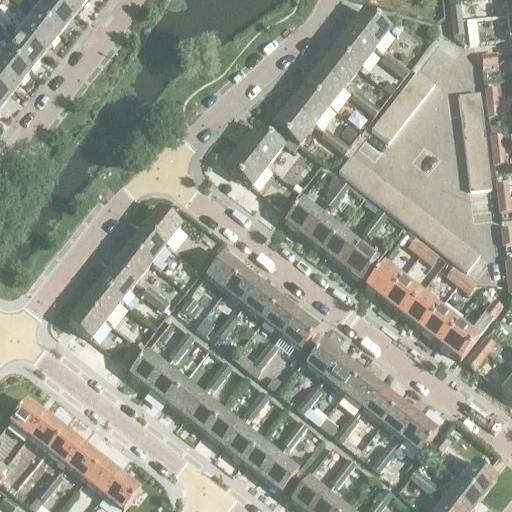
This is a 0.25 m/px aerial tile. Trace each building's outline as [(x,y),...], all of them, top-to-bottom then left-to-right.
[(49,0),(47,0),(33,18),(58,38),(73,19),(49,0)] [(49,0),(73,19),(87,0),(49,0)] [(448,11),(450,26),(462,24),(460,10),(448,11)] [(373,53),(388,34),(363,15),(348,34),(373,53)] [(28,76),(43,57),(18,37),(18,36),(9,29),(12,25),(0,16),(0,28),(6,33),(3,37),(12,44),(3,56),(28,76)] [(43,57),(58,38),(33,18),(18,36),(18,37),(43,57)] [(478,47),(475,22),(462,24),(450,26),(452,40),(464,49),(478,47)] [(358,73),(371,55),(373,53),(348,34),(333,53),(358,73)] [(343,92),(356,75),(358,73),(333,53),(318,73),(343,92)] [(3,56),(0,59),(0,84),(13,95),(28,76),(3,56)] [(403,83),(408,75),(386,57),(380,65),(403,83)] [(480,59),(482,71),(497,69),(495,57),(480,59)] [(328,111),(340,96),(343,92),(318,73),(303,92),(328,111)] [(411,82),(427,96),(434,87),(417,74),(411,82)] [(404,91),(421,104),(427,96),(411,82),(404,91)] [(0,84),(0,110),(13,95),(0,84)] [(421,104),(404,91),(397,99),(414,113),(421,104)] [(496,91),(484,93),(485,106),(497,105),(496,91)] [(313,130),(324,116),(328,111),(303,92),(288,111),(313,130)] [(373,121),(378,114),(355,96),(350,103),(373,121)] [(459,110),(480,107),(479,97),(457,99),(459,110)] [(391,108),(407,121),(414,113),(397,99),(391,108)] [(499,121),(497,105),(485,106),(487,122),(499,121)] [(460,121),(481,118),(480,107),(459,110),(460,121)] [(384,116),(401,130),(407,121),(391,108),(384,116)] [(273,130),(288,142),(298,150),(313,130),(288,111),(273,130)] [(377,125),(394,138),(401,130),(384,116),(377,125)] [(461,131),(483,129),(481,118),(460,121),(461,131)] [(394,138),(377,125),(371,133),(387,147),(394,138)] [(463,142),(484,139),(483,129),(461,131),(463,142)] [(288,142),(273,130),(265,140),(281,152),(288,142)] [(242,151),(267,170),(281,152),(265,140),(256,133),(242,151)] [(343,159),(349,152),(326,134),(320,141),(343,159)] [(464,153),(485,150),(484,139),(463,142),(464,153)] [(501,139),(490,140),(491,153),(503,152),(501,139)] [(465,163),(487,161),(485,150),(464,153),(465,163)] [(251,191),(267,170),(242,151),(226,172),(251,191)] [(505,168),(503,152),(491,153),(493,169),(505,168)] [(346,183),(360,166),(351,159),(337,176),(346,183)] [(466,174),(488,171),(487,161),(465,163),(466,174)] [(355,189),(368,172),(360,166),(346,183),(355,189)] [(468,185),(489,182),(488,171),(466,174),(468,185)] [(363,196),(377,179),(368,172),(355,189),(363,196)] [(372,203),(385,186),(377,179),(363,196),(372,203)] [(489,182),(468,185),(469,195),(491,193),(489,182)] [(349,192),(345,188),(340,185),(323,207),(332,214),(349,192)] [(381,209),(394,192),(385,186),(372,203),(381,209)] [(495,187),(496,200),(508,199),(507,186),(495,187)] [(394,192),(381,209),(389,216),(402,199),(394,192)] [(398,222),(411,205),(402,199),(389,216),(398,222)] [(496,200),(498,217),(510,215),(508,199),(496,200)] [(271,208),(283,218),(289,209),(277,200),(271,208)] [(301,205),(284,227),(303,242),(320,220),(301,205)] [(406,229),(419,212),(411,205),(398,222),(406,229)] [(415,236),(428,219),(419,212),(406,229),(415,236)] [(157,214),(142,233),(163,250),(179,231),(157,214)] [(386,221),(382,218),(378,215),(361,237),(369,243),(386,221)] [(423,242),(436,225),(428,219),(415,236),(423,242)] [(303,242),(322,256),(339,234),(320,220),(303,242)] [(432,249),(445,232),(436,225),(423,242),(432,249)] [(500,233),(502,250),(511,248),(511,232),(511,231),(500,233)] [(440,255),(453,239),(445,232),(432,249),(440,255)] [(142,233),(127,252),(149,269),(163,250),(142,233)] [(322,256),(341,271),(358,249),(339,234),(322,256)] [(449,262),(462,245),(453,239),(440,255),(449,262)] [(407,251),(419,261),(426,251),(414,242),(407,251)] [(457,269),(471,252),(462,245),(449,262),(457,269)] [(360,286),(377,264),(358,249),(341,271),(360,286)] [(430,270),(438,260),(426,251),(419,261),(430,270)] [(134,287),(149,269),(127,252),(112,270),(134,287)] [(471,252),(457,269),(466,275),(479,258),(471,252)] [(190,274),(198,281),(215,260),(206,253),(190,274)] [(221,259),(205,280),(224,296),(240,274),(221,259)] [(384,305),(402,282),(382,267),(364,290),(384,305)] [(112,270),(98,289),(119,306),(134,287),(112,270)] [(445,281),(456,290),(464,281),(452,272),(445,281)] [(259,289),(240,274),(224,296),(241,309),(243,310),(259,289)] [(468,299),(475,290),(464,281),(456,290),(468,299)] [(185,282),(178,292),(184,297),(192,288),(185,282)] [(421,297),(402,282),(384,305),(403,320),(421,297)] [(98,289),(83,308),(105,325),(119,306),(98,289)] [(248,314),(261,325),(278,304),(259,289),(243,310),(241,309),(233,319),(240,324),(248,314)] [(152,307),(158,299),(147,291),(141,299),(152,307)] [(171,300),(178,305),(184,297),(178,292),(171,300)] [(421,335),(439,312),(421,297),(403,320),(421,335)] [(158,299),(152,307),(163,316),(169,308),(158,299)] [(198,308),(188,301),(180,312),(189,319),(198,308)] [(261,325),(280,339),(297,318),(278,304),(261,325)] [(484,316),(492,322),(493,323),(502,311),(492,304),(484,316)] [(89,344),(105,325),(83,308),(68,327),(89,344)] [(440,349),(458,326),(439,312),(421,335),(440,349)] [(484,316),(469,335),(458,326),(440,349),(460,365),(478,342),(492,322),(484,316)] [(240,324),(233,319),(231,317),(222,328),(231,335),(240,324)] [(316,333),(297,318),(280,339),(299,354),(316,333)] [(214,339),(218,342),(222,346),(231,335),(222,328),(214,339)] [(176,348),(185,355),(194,344),(185,337),(176,348)] [(474,354),(484,362),(494,348),(484,341),(474,354)] [(126,373),(141,354),(144,351),(135,344),(117,366),(126,373)] [(260,357),(269,364),(278,353),(269,346),(260,357)] [(304,369),(324,384),(341,362),(322,347),(304,369)] [(185,355),(176,348),(167,359),(176,366),(185,355)] [(484,362),(474,354),(464,367),(473,375),(484,362)] [(145,357),(128,379),(148,394),(165,372),(145,357)] [(269,364),(260,357),(252,368),(261,375),(269,364)] [(324,384),(342,398),(360,376),(341,362),(324,384)] [(231,374),(222,367),(214,378),(223,385),(231,374)] [(148,394),(167,409),(184,387),(165,372),(148,394)] [(342,398),(361,413),(378,391),(360,376),(342,398)] [(223,385),(214,378),(205,389),(214,396),(223,385)] [(511,380),(501,396),(511,404),(511,380)] [(167,409),(186,423),(203,402),(184,387),(167,409)] [(304,400),(313,407),(321,396),(313,389),(304,400)] [(361,413),(380,428),(397,406),(378,391),(361,413)] [(251,407),(260,414),(269,403),(260,396),(251,407)] [(313,407),(304,400),(295,411),(304,418),(313,407)] [(186,423),(204,438),(221,416),(203,402),(186,423)] [(9,426),(29,442),(46,420),(27,405),(9,426)] [(380,428),(399,442),(416,420),(397,406),(380,428)] [(260,414),(251,407),(243,418),(251,425),(260,414)] [(204,438),(223,453),(240,431),(221,416),(204,438)] [(314,416),(309,423),(318,431),(324,424),(314,416)] [(29,442),(47,456),(65,435),(46,420),(29,442)] [(341,431),(350,438),(359,427),(350,420),(341,431)] [(418,457),(435,435),(416,420),(399,442),(418,457)] [(289,437),(298,444),(307,433),(298,426),(289,437)] [(259,446),(240,431),(223,453),(242,467),(259,446)] [(350,438),(341,431),(333,442),(341,449),(350,438)] [(450,442),(474,461),(482,451),(458,432),(450,442)] [(47,456),(66,471),(83,450),(65,435),(47,456)] [(298,444),(289,437),(281,448),(290,455),(298,444)] [(450,446),(441,439),(432,451),(441,458),(450,446)] [(242,467),(261,482),(278,460),(259,446),(242,467)] [(379,460),(388,467),(397,456),(388,449),(379,460)] [(66,471),(85,486),(102,464),(83,450),(66,471)] [(478,461),(492,471),(498,463),(484,453),(478,461)] [(337,475),(346,482),(355,471),(340,459),(335,466),(341,470),(337,475)] [(297,476),(278,460),(261,482),(280,497),(297,476)] [(388,467),(379,460),(370,471),(379,478),(388,467)] [(85,486),(104,501),(121,479),(102,464),(85,486)] [(473,465),(458,484),(481,502),(496,483),(473,465)] [(419,491),(426,483),(415,474),(408,482),(419,491)] [(346,482),(337,475),(329,486),(338,493),(346,482)] [(54,478),(45,489),(52,495),(62,484),(54,478)] [(117,511),(126,511),(140,495),(121,479),(104,501),(117,511)] [(13,499),(18,494),(24,486),(18,482),(14,488),(9,483),(3,491),(13,499)] [(426,483),(419,491),(430,500),(437,491),(426,483)] [(290,506),(298,511),(316,511),(327,499),(308,484),(290,506)] [(458,484),(444,503),(455,511),(472,511),(481,502),(458,484)] [(45,489),(35,501),(43,507),(52,495),(45,489)] [(375,504),(384,511),(392,500),(384,493),(375,504)] [(316,511),(343,511),(327,499),(316,511)] [(6,501),(0,509),(4,511),(15,511),(17,510),(6,501)] [(436,511),(455,511),(444,503),(436,511)]
